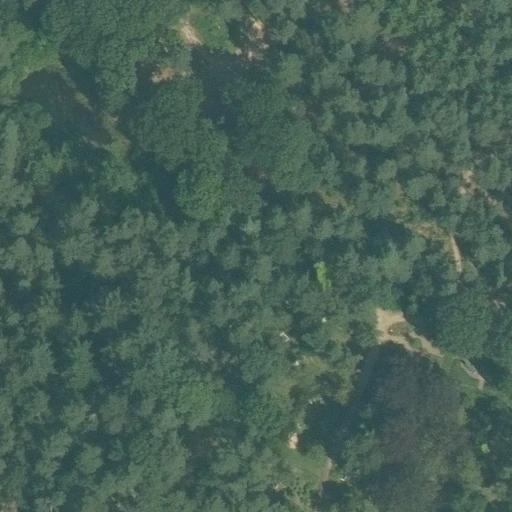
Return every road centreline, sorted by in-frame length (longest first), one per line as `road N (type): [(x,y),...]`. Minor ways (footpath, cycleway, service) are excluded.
road 1 (track): [(347,0),(447,107),(460,137),(402,317)]
road 2 (track): [(302,0),(230,63),(257,169),(243,179),(229,219),(230,252),(203,305)]
road 3 (track): [(492,0),(448,24),(257,169)]
